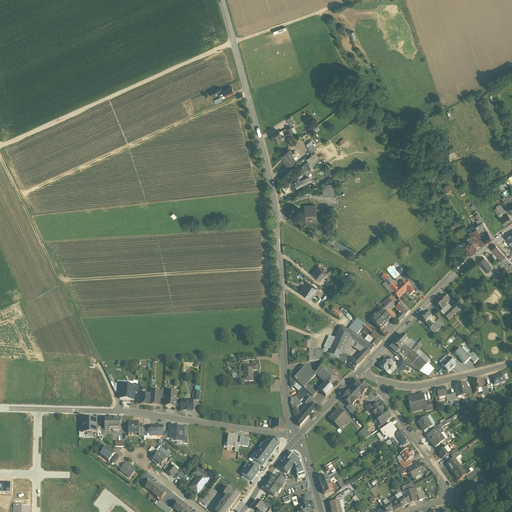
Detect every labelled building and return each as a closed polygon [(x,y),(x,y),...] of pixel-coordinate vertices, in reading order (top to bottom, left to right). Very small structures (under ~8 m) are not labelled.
[(231,87),(222,91),(225,96),(225,97),(234,93),(231,87)] [(291,117),(286,120),(289,125),(294,122),(291,117)] [(281,137),(279,132),(271,135),(275,143),(284,139),(284,136),(281,137)] [(313,144),(308,148),(311,152),(316,149),(313,144)] [(290,150),(280,157),(287,166),(295,160),(291,155),(292,154),(292,153),(290,150)] [(308,157),(311,162),(319,158),(317,153),(308,157)] [(317,159),(309,164),(311,169),(320,164),(317,159)] [(300,180),(297,175),(290,179),(293,186),(299,183),(301,182),(300,180)] [(308,176),(300,180),(301,182),(299,183),(300,185),(302,184),(303,185),(310,181),(308,176)] [(336,184),(332,184),(331,185),(326,185),(327,188),(332,187),(333,195),(337,194),(336,184)] [(327,188),(322,188),(323,195),(333,195),(332,187),(327,188)] [(506,213),(500,205),(494,209),(499,218),(506,213)] [(316,206),(308,206),(308,210),(305,210),(306,221),(311,221),(311,218),(315,218),(315,210),(317,210),(316,206)] [(506,213),(499,218),(504,225),(511,220),(506,213)] [(487,231),(482,222),(479,224),(475,227),(476,229),(480,236),(487,231)] [(480,236),(476,229),(472,231),(477,240),(480,245),(484,242),(480,236)] [(477,240),(472,231),(469,233),(471,235),(475,242),(477,240)] [(487,231),(480,236),(484,242),(491,238),(487,231)] [(475,242),(471,235),(466,239),(469,242),(472,244),(475,242)] [(353,251),(336,240),(333,245),(350,255),(353,251)] [(472,244),(469,242),(462,248),(468,255),(475,249),(472,244)] [(495,246),(491,249),(493,251),(499,258),(503,255),(495,246)] [(494,261),(488,254),(485,256),(492,264),(493,264),(495,262),(494,261)] [(503,255),(499,258),(500,259),(499,259),(500,261),(498,262),(501,266),(503,265),(506,269),(508,270),(509,270),(510,271),(511,272),(511,271),(511,263),(509,260),(505,256),(505,257),(503,255)] [(484,259),(479,263),(485,271),(490,267),(484,259)] [(326,273),(318,266),(311,274),(319,281),(326,273)] [(498,272),(493,278),(497,281),(501,276),(498,272)] [(405,281),(400,286),(401,288),(398,290),(393,284),(389,287),(389,288),(392,292),(398,298),(405,292),(406,294),(408,292),(410,295),(414,291),(405,281)] [(316,289),(306,282),(300,292),(310,299),(316,289)] [(449,301),(443,294),(435,303),(442,310),(440,312),(443,316),(449,311),(451,308),(447,304),(449,301)] [(394,305),(387,299),(379,307),(382,311),(386,314),(389,311),(393,307),(394,305)] [(410,311),(401,302),(399,305),(396,309),(401,314),(401,313),(401,314),(405,317),(410,311)] [(458,302),(454,306),(458,311),(462,307),(458,302)] [(449,311),(443,316),(448,320),(458,311),(454,306),(453,306),(454,306),(451,308),(449,311)] [(331,312),(339,318),(343,312),(335,307),(331,312)] [(382,311),(376,318),(375,316),(373,318),(374,319),(371,322),(380,330),(391,319),(386,314),(382,311)] [(389,311),(386,314),(391,319),(392,321),(395,317),(389,311)] [(431,318),(426,312),(420,318),(426,324),(428,321),(431,318)] [(365,325),(357,319),(348,330),(356,336),(359,333),(362,329),(365,325)] [(430,328),(429,329),(434,334),(441,327),(441,326),(437,322),(433,325),(430,328)] [(374,333),(365,325),(362,329),(371,336),(374,333)] [(335,340),(333,343),(345,349),(349,340),(351,341),(355,335),(341,326),(335,340)] [(371,336),(370,338),(368,336),(365,341),(370,344),(375,348),(382,340),(374,333),(371,336)] [(365,342),(355,335),(351,341),(361,347),(365,342)] [(402,335),(393,345),(399,351),(404,346),(409,341),(402,335)] [(409,341),(404,346),(410,352),(412,351),(410,349),(413,346),(413,345),(415,343),(410,339),(409,341)] [(328,341),(325,348),(330,350),(333,343),(328,341)] [(375,348),(365,342),(361,347),(365,350),(369,353),(370,354),(375,348)] [(345,349),(333,343),(330,350),(342,356),(345,349)] [(415,343),(413,345),(413,346),(410,349),(412,351),(413,352),(418,346),(415,343)] [(399,351),(393,345),(390,348),(403,360),(401,362),(405,365),(410,367),(413,364),(406,357),(399,351)] [(410,352),(404,346),(399,351),(406,357),(410,352)] [(330,350),(325,348),(323,353),(339,360),(339,362),(340,362),(343,357),(342,356),(330,350)] [(465,364),(470,359),(472,357),(470,354),(469,353),(466,355),(460,348),(455,354),(461,360),(461,361),(465,364)] [(413,352),(412,351),(410,352),(406,357),(413,364),(419,358),(413,352)] [(430,362),(419,351),(416,354),(419,358),(427,365),(430,362)] [(323,353),(314,352),(314,361),(323,360),(323,353)] [(472,352),(470,354),(472,357),(470,359),(474,363),(479,358),(472,352)] [(362,353),(354,362),(356,363),(359,365),(364,359),(366,356),(362,353)] [(449,358),(453,363),(456,360),(449,354),(447,356),(449,358)] [(349,359),(347,357),(343,364),(345,365),(345,364),(354,371),(359,365),(356,363),(354,362),(349,358),(349,359)] [(413,364),(410,367),(419,372),(427,365),(419,358),(413,364)] [(453,363),(449,358),(442,365),(448,372),(451,369),(451,370),(453,368),(453,367),(456,365),(453,363)] [(393,364),(387,359),(386,359),(380,365),(380,366),(385,372),(386,372),(388,370),(389,371),(392,368),(391,367),(393,364)] [(401,362),(399,362),(396,368),(402,371),(405,365),(401,362)] [(258,365),(244,366),(245,382),(253,381),(252,371),(258,371),(258,365)] [(325,368),(323,365),(317,372),(327,382),(326,382),(330,386),(337,378),(335,377),(325,368)] [(338,374),(328,365),(325,368),(335,377),(338,374)] [(433,371),(427,365),(419,372),(428,377),(433,371)] [(306,366),(294,379),(296,382),(302,387),(305,384),(307,385),(315,376),(306,366)] [(494,385),(505,382),(502,375),(492,378),(494,385)] [(480,380),(472,382),(475,394),(478,393),(477,389),(481,389),(482,388),(480,380)] [(294,384),(292,386),(299,392),(303,388),(302,387),(296,382),(294,384)] [(326,382),(319,391),(325,397),(333,388),(330,386),(326,382)] [(354,389),(349,393),(343,399),(344,400),(343,401),(349,405),(350,406),(351,407),(357,401),(357,400),(361,396),(367,390),(366,389),(367,388),(361,382),(360,383),(359,382),(353,388),(354,389)] [(459,385),(455,386),(457,395),(460,395),(463,396),(467,395),(466,389),(465,385),(459,386),(459,385)] [(307,392),(303,388),(299,392),(298,392),(307,402),(311,398),(312,397),(307,392)] [(310,388),(307,392),(312,397),(313,398),(316,394),(310,388)] [(445,388),(436,390),(438,398),(447,396),(445,388)] [(160,392),(150,391),(150,395),(149,405),(159,406),(160,398),(160,392)] [(174,393),(166,392),(166,398),(166,406),(175,407),(176,399),(176,393),(174,393)] [(150,395),(148,395),(147,394),(145,393),(144,395),(141,395),(140,400),(140,405),(149,405),(150,395)] [(423,395),(408,398),(410,404),(409,404),(409,405),(410,405),(411,409),(416,408),(417,411),(425,409),(426,409),(424,404),(423,395)] [(300,416),(297,419),(301,425),(313,412),(319,405),(311,398),(307,402),(306,403),(303,407),(306,409),(303,411),(302,413),(300,416)] [(192,402),(186,401),(182,400),(181,404),(182,405),(181,411),(192,411),(192,410),(193,410),(193,405),(192,405),(192,402)] [(385,412),(379,404),(373,408),(371,410),(371,411),(376,418),(385,412)] [(349,420),(338,410),(329,419),(340,429),(349,420)] [(376,418),(375,418),(380,424),(380,425),(384,422),(383,421),(386,419),(387,420),(390,418),(385,411),(385,412),(376,418)] [(431,426),(426,418),(418,423),(423,431),(428,428),(431,426)] [(121,419),(104,419),(104,427),(104,431),(105,431),(121,431),(121,419)] [(96,420),(82,420),(82,428),(82,433),(82,434),(96,433),(96,420)] [(283,422),(275,421),(274,429),(283,430),(283,422)] [(139,422),(128,422),(128,434),(139,434),(139,428),(139,422)] [(390,425),(381,432),(384,435),(384,436),(384,435),(386,438),(388,437),(395,432),(393,429),(390,425)] [(162,426),(150,426),(150,436),(162,436),(162,426)] [(171,439),(177,439),(177,427),(177,426),(169,426),(169,432),(169,438),(171,439)] [(365,429),(359,434),(364,440),(371,435),(365,429)] [(439,430),(426,436),(431,442),(440,435),(442,434),(439,430)] [(409,443),(402,431),(397,434),(395,436),(397,439),(397,438),(403,447),(409,443)] [(237,435),(228,434),(227,442),(227,446),(235,448),(236,443),(237,435)] [(440,435),(431,442),(435,448),(444,441),(440,435)] [(239,443),(239,445),(248,446),(249,438),(240,437),(239,443)] [(275,450),(279,445),(269,438),(265,443),(275,450)] [(271,456),(275,450),(265,443),(261,448),(271,456)] [(115,454),(106,447),(100,455),(108,462),(115,454)] [(148,451),(153,455),(154,454),(157,450),(152,447),(148,451)] [(267,461),(271,456),(261,448),(257,454),(267,461)] [(444,449),(438,453),(442,459),(448,455),(444,449)] [(409,452),(408,450),(400,455),(406,463),(409,461),(413,458),(411,456),(413,455),(411,451),(409,452)] [(300,458),(293,452),(287,460),(294,466),(298,460),(300,458)] [(157,456),(153,461),(158,464),(158,463),(162,466),(164,463),(165,464),(167,460),(159,453),(157,456)] [(263,466),(267,461),(257,454),(253,458),(255,459),(262,465),(263,466)] [(49,466),(49,469),(61,470),(61,466),(62,466),(62,458),(55,458),(55,459),(49,459),(48,466),(49,466)] [(463,466),(457,458),(454,459),(458,464),(460,468),(463,466)] [(124,463),(119,459),(115,465),(119,469),(124,463)] [(453,460),(449,462),(450,464),(447,467),(452,473),(459,468),(457,465),(458,464),(454,459),(453,460)] [(294,466),(287,460),(280,469),(287,474),(294,466)] [(295,469),(298,479),(305,476),(302,465),(300,463),(301,462),(298,460),(294,466),(296,468),(295,469)] [(412,465),(409,461),(406,463),(402,466),(404,469),(406,468),(412,465)] [(134,469),(126,463),(120,471),(128,477),(134,469)] [(250,464),(246,469),(256,476),(259,471),(258,470),(251,465),(250,464)] [(414,467),(409,470),(410,470),(408,471),(412,478),(423,472),(419,464),(414,467)] [(177,471),(170,466),(166,471),(165,472),(173,478),(175,474),(178,471),(177,471)] [(459,468),(452,473),(453,475),(454,475),(458,481),(462,479),(462,478),(466,476),(463,471),(466,469),(463,466),(460,468),(459,468)] [(469,474),(467,475),(469,478),(477,473),(481,470),(479,467),(473,471),(469,474)] [(252,481),(256,476),(246,469),(242,474),(243,475),(250,480),(252,481)] [(198,478),(190,489),(197,495),(209,480),(197,471),(194,475),(198,478)] [(182,472),(178,477),(183,480),(187,475),(182,472)] [(469,478),(467,480),(469,483),(473,480),(474,481),(480,477),(477,473),(469,478)] [(143,475),(140,479),(145,483),(148,479),(143,475)] [(276,475),(272,481),(270,484),(265,490),(274,497),(277,492),(279,493),(283,487),(282,486),(285,481),(276,475)] [(327,476),(319,479),(321,485),(329,482),(328,479),(327,476)] [(0,491),(10,492),(10,482),(0,481),(0,491)] [(62,487),(62,493),(73,493),(73,482),(62,481),(62,487)] [(99,489),(101,486),(94,481),(92,484),(99,489)] [(166,494),(150,481),(145,488),(160,501),(166,494)] [(329,482),(321,485),(322,488),(323,491),(324,495),(333,492),(330,484),(330,482),(329,482)] [(473,482),(470,484),(464,488),(466,491),(465,492),(468,497),(478,490),(473,482)] [(92,484),(92,483),(83,494),(86,496),(90,500),(92,501),(101,490),(99,489),(92,484)] [(232,491),(230,489),(228,491),(226,491),(223,495),(226,497),(235,503),(240,496),(236,493),(233,490),(232,491)] [(413,490),(411,491),(411,492),(406,494),(409,503),(409,504),(416,502),(415,496),(417,495),(415,489),(413,490)] [(209,491),(201,502),(205,506),(214,495),(209,491)] [(423,491),(417,493),(419,501),(425,499),(423,491)] [(403,498),(397,501),(401,508),(402,508),(409,503),(406,496),(403,498)] [(226,497),(215,511),(228,511),(230,510),(235,503),(226,497)] [(257,500),(252,507),(259,511),(264,506),(264,505),(257,500)] [(301,502),(299,503),(300,504),(301,511),(302,511),(309,510),(310,509),(307,500),(301,502)] [(171,511),(172,511),(159,501),(156,506),(163,511),(171,511)] [(336,502),(329,504),(331,510),(340,508),(339,501),(336,502)] [(397,501),(394,504),(396,506),(392,509),(393,511),(394,511),(401,508),(397,501)] [(189,511),(178,503),(173,509),(176,511),(189,511)] [(264,506),(259,511),(265,511),(269,507),(266,503),(264,505),(264,506)]
